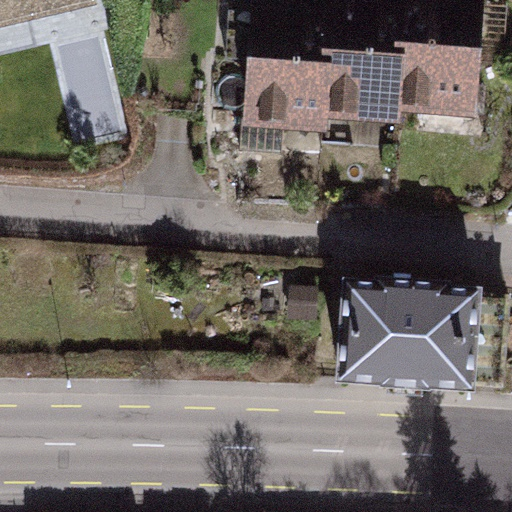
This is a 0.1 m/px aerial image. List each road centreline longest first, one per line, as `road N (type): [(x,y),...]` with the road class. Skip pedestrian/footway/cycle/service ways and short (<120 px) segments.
road 1 (residential): [(511,242),(0,207)]
road 2 (primary): [(511,464),(173,442),(0,445)]
